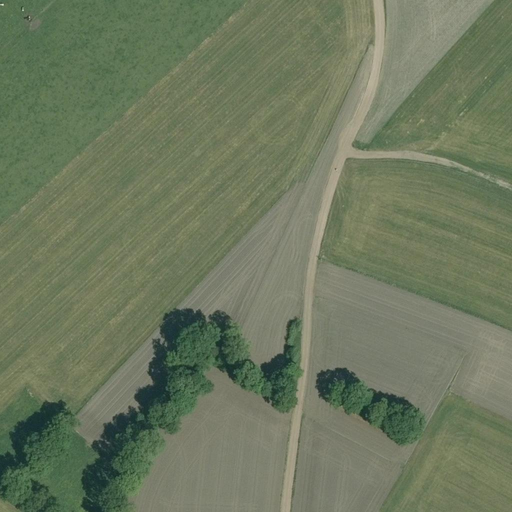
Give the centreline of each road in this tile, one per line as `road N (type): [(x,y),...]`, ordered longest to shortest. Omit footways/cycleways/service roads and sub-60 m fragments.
road 1 (track): [(285,511),(311,268),(341,154)]
road 2 (track): [(341,154),(431,159),(511,188)]
road 3 (track): [(341,154),(372,76),(376,0)]
